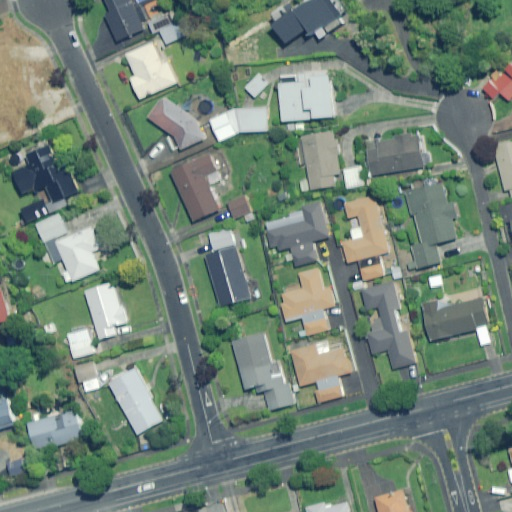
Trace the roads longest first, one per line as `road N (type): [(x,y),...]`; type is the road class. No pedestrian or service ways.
road 1 (residential): [(45,0),(164,264),(218,462)]
road 2 (secondary): [(437,404),(218,462)]
road 3 (residential): [(511,322),(463,116)]
road 4 (secondary): [(218,462),(30,511)]
